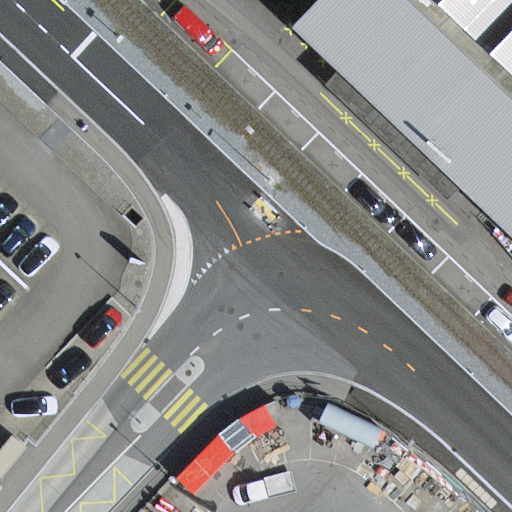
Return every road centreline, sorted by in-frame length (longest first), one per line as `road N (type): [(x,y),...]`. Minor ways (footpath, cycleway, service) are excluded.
road 1 (residential): [(274,307),(220,212),(169,148),(10,0)]
road 2 (residential): [(61,511),(218,339),(274,307)]
road 3 (residential): [(274,307),(359,334),(511,466)]
